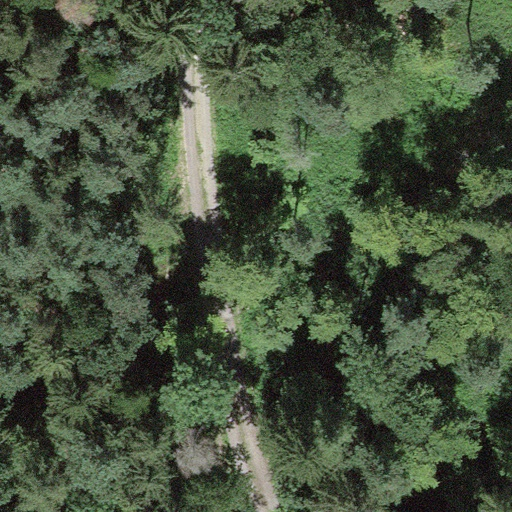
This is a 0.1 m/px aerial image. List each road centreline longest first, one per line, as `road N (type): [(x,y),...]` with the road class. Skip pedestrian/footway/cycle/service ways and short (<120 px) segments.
road 1 (track): [(197,0),(212,256),(275,511)]
road 2 (track): [(184,511),(0,467)]
